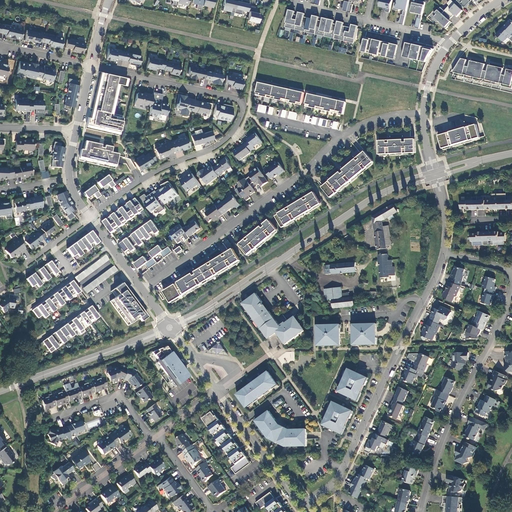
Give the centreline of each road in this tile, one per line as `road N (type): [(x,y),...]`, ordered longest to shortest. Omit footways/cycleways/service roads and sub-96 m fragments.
road 1 (tertiary): [(169,326),(369,200),(434,174)]
road 2 (residential): [(444,252),(340,473),(306,505)]
road 3 (residential): [(337,135),(288,184),(141,288)]
road 4 (residential): [(421,511),(511,287)]
road 5 (residential): [(89,218),(138,181),(217,145),(245,111)]
road 6 (tertiary): [(0,392),(169,326)]
road 7 (residential): [(245,111),(234,98),(90,67)]
road 8 (residential): [(216,392),(306,505)]
road 9 (residential): [(150,440),(119,398),(52,422)]
road 10 (residential): [(29,344),(130,274)]
road 11 (residential): [(52,511),(150,440)]
